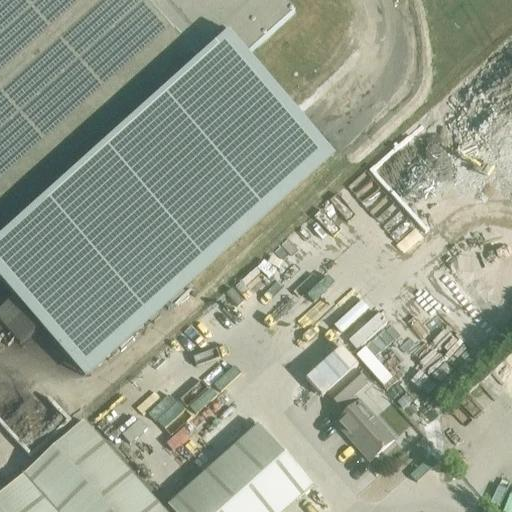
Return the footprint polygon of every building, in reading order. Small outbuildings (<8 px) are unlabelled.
[(0,0),(0,280),(84,374),(327,155),(243,62),(295,15),(281,0),(0,0)] [(342,348),(305,381),(321,399),(358,365),(342,348)] [(369,465),(393,443),(353,398),(365,388),(353,374),(327,398),(344,417),(334,426),(369,465)] [(160,511),(83,425),(0,498),(0,511),(160,511)] [(288,511),(313,491),(260,430),(169,510),(170,511),(288,511)]
